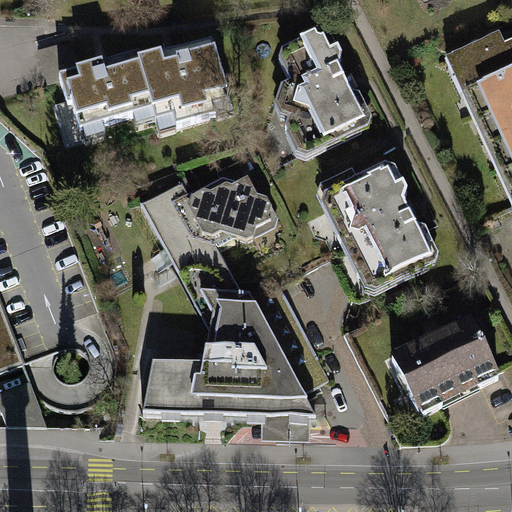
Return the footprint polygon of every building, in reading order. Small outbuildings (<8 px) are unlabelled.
[(320,41),(317,42),(314,41),(312,37),(297,44),(300,50),(281,60),(289,75),(286,85),(290,93),(284,96),(286,101),(282,103),(290,120),(285,122),(282,132),(284,136),(293,139),(301,154),(303,153),(307,154),(319,148),(321,145),(362,124),(359,120),(363,110),(359,102),(352,105),(334,70),(338,60),(334,53),(327,56),(320,41)] [(494,37),(448,58),(464,93),(511,198),(511,205),(509,207),(511,214),(511,75),(510,71),(494,37)] [(210,41),(136,63),(150,110),(154,123),(168,119),(171,129),(213,116),(210,106),(228,101),(210,41)] [(56,80),(78,74),(70,45),(39,53),(46,82),(56,80)] [(150,110),(136,63),(135,57),(78,74),(56,80),(63,103),(53,106),(64,145),(80,140),(78,131),(150,110)] [(321,188),(318,197),(324,212),(332,209),(339,224),(334,240),(336,245),(346,249),(352,247),(359,262),(353,278),(356,284),(365,287),(368,291),(428,262),(419,244),(425,241),(420,230),(412,228),(399,205),(403,194),(399,187),(393,190),(384,174),(354,189),(346,175),(321,188)] [(197,212),(222,258),(240,249),(251,251),(257,248),(259,239),(274,231),(271,226),(275,217),(271,208),(264,211),(251,187),(232,198),(230,194),(215,201),(206,200),(198,205),(200,210),(197,212)] [(186,188),(144,212),(168,260),(173,257),(199,308),(204,318),(213,317),(204,367),(151,367),(142,419),(195,419),(232,420),(316,421),(253,306),(248,296),(243,296),(230,274),(222,258),(197,212),(186,188)] [(0,375),(25,366),(21,353),(27,351),(22,339),(16,341),(0,298),(0,375)] [(469,322),(388,363),(419,423),(500,382),(469,322)] [(38,401),(25,366),(0,375),(0,407),(2,414),(38,401)] [(310,448),(310,425),(262,424),(261,448),(310,448)]
